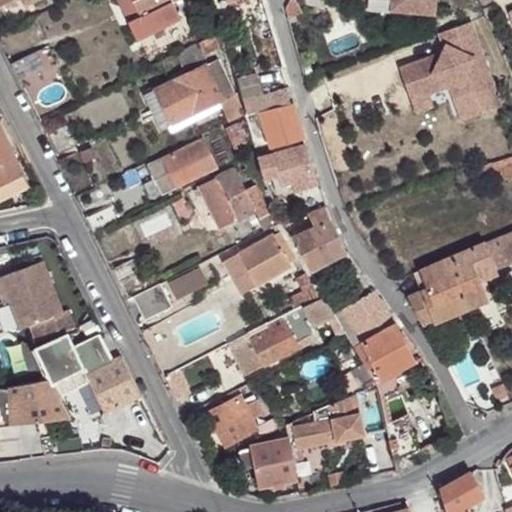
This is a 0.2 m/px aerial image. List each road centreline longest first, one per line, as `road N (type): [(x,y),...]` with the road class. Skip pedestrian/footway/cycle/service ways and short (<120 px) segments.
road 1 (residential): [(272,0),(337,213),(477,447)]
road 2 (residential): [(68,215),(186,452),(190,499)]
road 3 (residential): [(477,447),(414,484),(266,511),(190,499)]
road 4 (residential): [(190,499),(66,474),(0,480)]
road 5 (residential): [(0,81),(68,215)]
